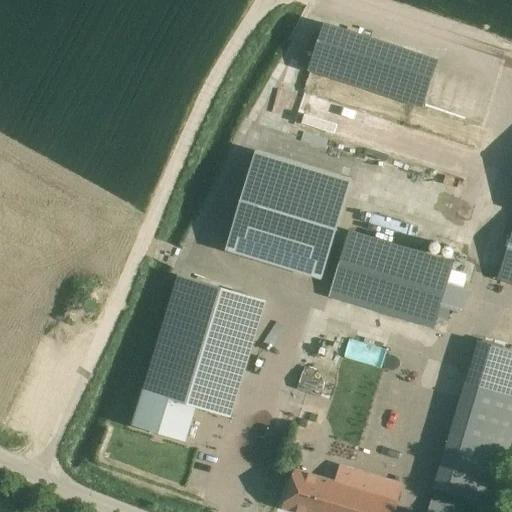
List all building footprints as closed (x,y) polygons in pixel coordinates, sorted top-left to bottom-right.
[(329,23),(315,74),(432,106),(446,55),(329,23)] [(352,186),(256,157),(227,252),(323,281),(352,186)] [(349,231),(329,296),(433,328),(437,315),(446,318),(449,308),(460,312),(467,289),(447,283),(453,263),(383,241),(349,231)] [(511,233),(499,277),(511,280),(511,233)] [(144,391),(194,406),(229,416),(263,301),(179,275),(144,391)] [(511,443),(511,350),(476,340),(433,488),(494,506),(511,443)] [(301,385),(327,391),(331,372),(305,366),(301,385)] [(194,406),(144,391),(134,425),(184,440),(194,406)] [(297,511),(393,511),(402,484),(339,465),(334,481),(295,469),(283,508),(297,511)] [(462,511),(466,503),(432,494),(427,511),(462,511)]
